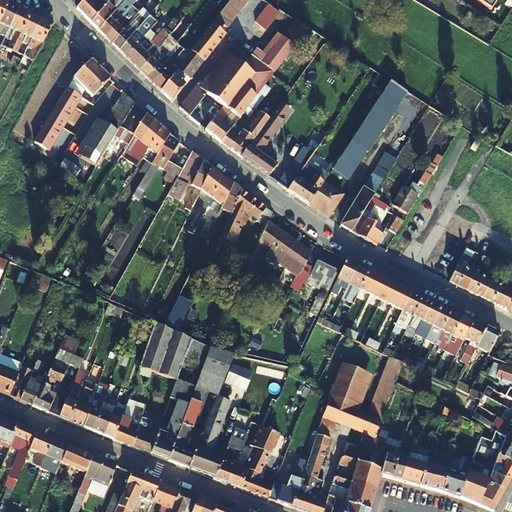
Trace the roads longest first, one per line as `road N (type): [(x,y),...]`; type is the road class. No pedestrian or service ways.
road 1 (tertiary): [(511,327),(310,221),(191,133),(51,0)]
road 2 (residential): [(274,511),(0,403)]
